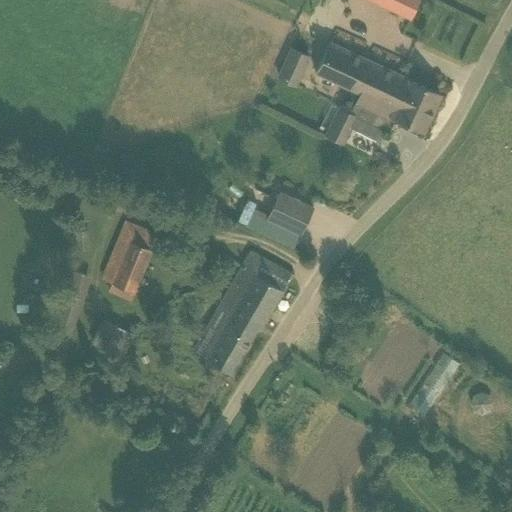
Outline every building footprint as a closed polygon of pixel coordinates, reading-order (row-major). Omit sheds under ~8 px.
[(417,0),(378,0),(390,5),(389,9),(409,18),(417,0)] [(359,93),(359,95),(379,104),(383,96),(393,101),(397,90),(402,92),(408,80),(329,43),(320,62),(312,58),(308,67),(316,71),(315,73),(359,93)] [(295,86),(309,57),(291,49),(278,77),(295,86)] [(408,79),(408,80),(402,92),(397,90),(393,101),(383,96),(379,104),(359,95),(350,112),(339,107),(325,134),(344,144),(356,117),(384,131),(391,116),(422,131),(440,94),(408,79)] [(269,215),(267,219),(299,234),(312,207),(280,192),(269,215)] [(299,234),(267,219),(269,215),(253,208),(244,227),(293,248),(299,234)] [(232,374),(266,317),(291,274),(251,251),(207,326),(218,333),(204,358),(232,374)] [(72,332),(92,275),(69,267),(49,324),(72,332)] [(141,276),(119,267),(113,281),(134,291),(141,276)] [(114,353),(125,330),(105,320),(93,343),(114,353)]
